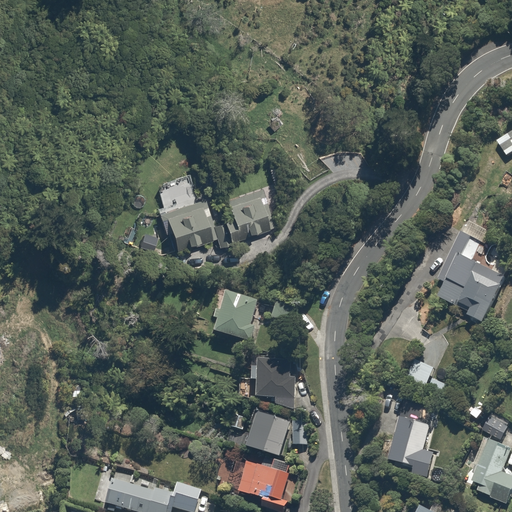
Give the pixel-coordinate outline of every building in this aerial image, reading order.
[(511,135),(499,143),(508,159),(511,156),(511,135)] [(234,243),(241,240),(276,228),(263,190),(228,203),(232,215),(226,217),(234,243)] [(159,215),(167,237),(172,235),(178,252),(223,237),(211,198),(159,215)] [(458,242),(440,281),(448,285),(441,298),(474,314),(472,317),(486,323),(511,268),(511,267),(499,262),(503,253),(492,247),(484,263),(469,256),(477,239),(463,232),(458,242)] [(144,251),(149,237),(136,233),(131,247),(144,251)] [(261,328),(254,327),(261,300),(224,290),(218,311),(223,312),(220,321),(225,322),(221,335),(250,343),(257,345),(261,328)] [(302,311),(280,305),(276,321),(298,327),(302,311)] [(435,376),(438,370),(420,360),(410,379),(444,398),(451,385),(435,376)] [(260,362),(259,384),(264,384),(263,399),(280,400),(280,410),(298,411),(301,363),(260,362)] [(241,450),(249,415),(235,411),(227,447),(241,450)] [(283,459),(294,420),(264,412),(253,450),(283,459)] [(420,471),(434,426),(405,416),(391,462),(420,471)] [(507,429),(491,418),(483,430),(499,440),(507,429)] [(308,421),(296,421),(295,446),(308,447),(308,421)] [(482,487),(479,493),(511,507),(511,505),(511,473),(507,472),(511,460),(511,448),(493,440),(474,483),(482,487)] [(297,478),(276,472),(278,463),(267,459),(265,466),(250,461),(249,464),(226,456),(216,487),(271,503),(269,509),(279,511),(287,511),(288,508),(297,478)] [(126,511),(171,511),(173,510),(178,511),(199,511),(205,496),(180,487),(175,503),(113,482),(105,505),(126,511)] [(433,498),(425,511),(442,511),(446,506),(433,498)]
